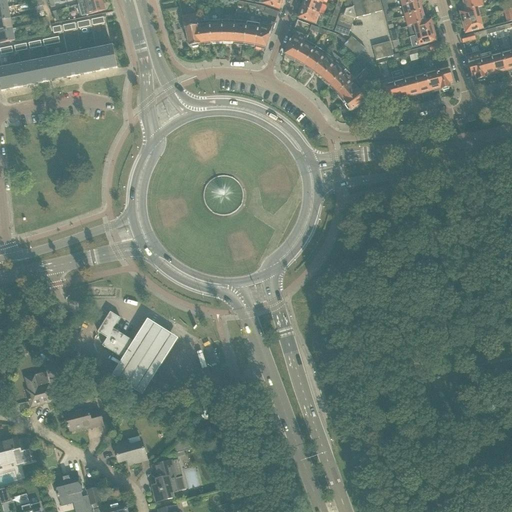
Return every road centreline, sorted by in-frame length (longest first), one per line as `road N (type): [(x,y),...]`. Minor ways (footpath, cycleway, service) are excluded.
road 1 (residential): [(470,107),(336,137),(264,83)]
road 2 (primary): [(343,511),(275,299)]
road 3 (primary): [(244,310),(319,511)]
road 4 (secondary): [(317,190),(511,146)]
road 5 (residential): [(0,415),(14,411),(139,492),(143,511)]
road 6 (secondary): [(511,135),(333,159)]
road 7 (primary): [(309,158),(293,133),(259,109),(189,101),(173,90)]
road 8 (primary): [(302,166),(262,123),(224,113),(188,116)]
road 9 (secondary): [(132,217),(7,258)]
road 10 (secondary): [(0,277),(121,250)]
road 11 (primary): [(264,274),(303,217),(302,166)]
